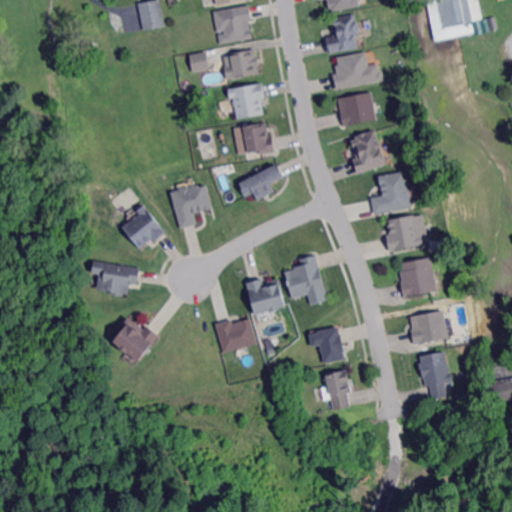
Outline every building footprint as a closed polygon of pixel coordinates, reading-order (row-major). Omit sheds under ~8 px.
[(146,31),(141,3),(156,0),(162,0),(167,27),(146,31)] [(326,0),(329,11),(358,5),(356,0),(326,0)] [(436,41),(427,0),(467,0),(475,33),(436,41)] [(253,29),(254,29),(256,38),(222,44),(221,35),(226,34),(226,31),(220,32),(216,11),(252,5),(254,20),(251,20),(253,29)] [(359,22),(361,22),(363,35),(360,36),(362,43),(360,44),(361,47),(341,51),(332,52),(329,37),(338,36),(334,18),(358,13),(359,22)] [(258,57),(260,56),(262,66),(260,66),(262,74),(229,80),(226,66),(228,66),(226,56),(241,54),(240,51),(257,48),(257,51),(257,52),(258,57)] [(335,55),(337,72),(333,72),(335,87),(382,81),(379,62),(368,64),(366,51),(335,55)] [(194,73),(191,56),(209,52),(212,69),(194,73)] [(271,105),(267,106),(269,114),(240,119),(238,106),(236,106),(235,101),(237,101),(236,98),(233,99),(232,89),(268,82),(270,95),(269,96),(271,105)] [(346,125),(341,98),(374,92),(379,119),(346,125)] [(273,136),(277,135),(280,151),(263,154),(263,151),(252,153),(248,126),(270,122),(273,136)] [(385,150),(388,149),(393,163),(362,174),(357,159),(360,158),(354,141),(360,139),(359,136),(371,132),(371,133),(378,130),(385,150)] [(261,200),(257,192),(248,197),(241,184),(281,164),(287,177),(274,183),(278,191),(261,200)] [(407,179),(410,178),(410,182),(411,182),(412,186),(411,186),(411,188),(412,188),(414,198),(413,198),(414,207),(377,213),(374,197),(385,195),(382,176),(406,171),(407,179)] [(203,187),(211,185),(216,207),(196,212),(199,224),(183,228),(173,192),(183,190),(183,188),(192,186),(192,187),(194,187),(193,186),(198,185),(198,186),(202,185),(203,187)] [(170,232),(157,242),(155,239),(143,248),(126,227),(133,222),(130,218),(131,216),(130,215),(132,213),(134,215),(140,210),(141,210),(148,204),(170,232)] [(422,236),(425,235),(427,245),(426,245),(423,246),(392,251),(389,234),(393,234),(390,220),(418,215),(422,235),(422,236)] [(331,299),(313,304),(311,295),(297,298),(290,272),(298,269),(298,267),(303,266),(306,265),(304,259),(319,254),(321,261),(331,299)] [(436,270),(437,270),(438,273),(437,273),(440,291),(410,297),(407,297),(404,281),(405,280),(403,270),(405,270),(404,262),(434,257),(436,270)] [(140,284),(132,283),(130,294),(126,293),(125,296),(113,294),(113,291),(100,289),(101,278),(102,275),(95,273),(98,260),(143,268),(140,284)] [(268,283),(284,278),(285,283),(286,283),(292,306),(284,308),(285,309),(275,312),(275,310),(261,314),(255,292),(254,292),(253,292),(250,283),(267,278),(268,283)] [(419,344),(419,343),(417,344),(414,329),(416,329),(414,317),(448,310),(453,337),(419,344)] [(216,323),(224,352),(258,342),(250,317),(233,322),(232,318),(216,323)] [(146,329),(150,325),(162,336),(156,342),(157,343),(143,361),(132,352),(131,353),(123,347),(124,346),(118,341),(132,324),(133,323),(136,320),(146,329)] [(345,358),(338,327),(309,332),(312,346),(320,344),(324,362),(345,358)] [(270,355),(269,349),(275,347),(277,353),(270,355)] [(451,366),(452,365),(453,371),(452,371),(452,373),(453,372),(455,372),(457,381),(454,381),(448,382),(451,397),(435,400),(432,385),(429,385),(428,378),(425,378),(423,363),(425,362),(424,356),(449,351),(451,366)] [(350,371),(352,371),(354,381),(353,382),(355,392),(351,393),(354,406),(336,410),(332,395),(335,394),(331,375),(350,370),(350,371)] [(511,398),(491,402),(488,386),(489,386),(511,381),(511,398)]
